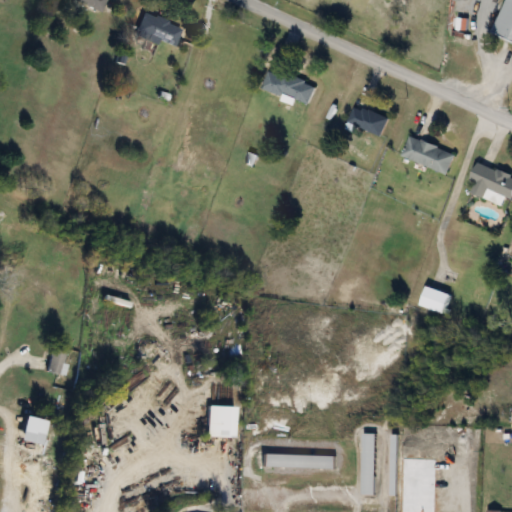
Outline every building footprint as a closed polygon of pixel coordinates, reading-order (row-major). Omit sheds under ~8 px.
[(72,0),(99,12),(104,0),(72,0)] [(511,0),(507,0),(493,33),(511,40),(511,0)] [(136,38),(175,44),(178,23),(139,17),(136,38)] [(268,71),(262,90),(309,103),(314,84),(268,71)] [(379,136),(388,119),(357,104),(349,120),(379,136)] [(446,173),(454,153),(409,136),(402,156),(446,173)] [(470,180),(475,182),(471,191),(496,201),(499,194),(511,198),(511,175),(478,162),(470,180)] [(444,313),(450,293),(426,285),(420,306),(444,313)] [(65,349),(51,345),(44,370),(57,374),(65,349)] [(231,436),(231,406),(204,406),(204,436),(231,436)] [(46,420),(23,414),(16,438),(40,445),(46,420)] [(375,433),(362,433),(362,494),(374,494),(375,433)] [(395,494),(397,434),(390,434),(389,494),(395,494)] [(333,454),(260,453),(260,466),(333,467),(333,454)]
